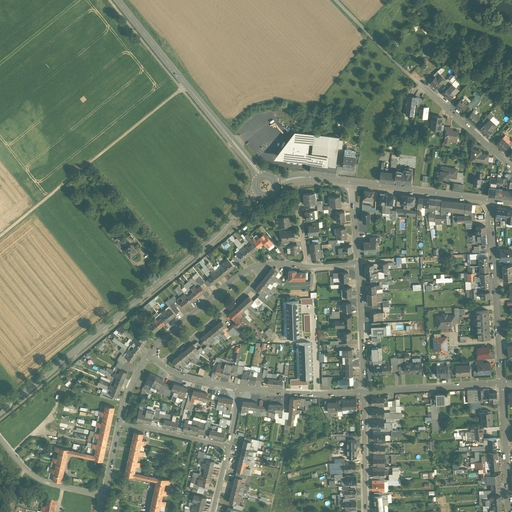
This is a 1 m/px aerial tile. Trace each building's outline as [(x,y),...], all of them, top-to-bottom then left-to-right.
[(430,48),(424,53),(428,56),(433,51),(430,48)] [(442,67),(433,75),(435,77),(435,76),(436,77),(440,74),(444,70),(442,67)] [(440,74),(436,77),(442,82),(445,79),(440,74)] [(435,77),(430,82),(437,88),(442,83),(442,82),(436,77),(435,76),(435,77)] [(450,80),(445,85),(448,88),(452,83),(452,84),(453,83),(450,80)] [(452,84),(452,83),(448,88),(455,94),(459,90),(452,84)] [(455,94),(448,88),(443,94),(449,100),(455,94)] [(475,91),(473,94),(476,97),(470,104),(474,108),(480,101),(480,100),(486,93),(484,91),(481,95),(475,91)] [(415,97),(408,96),(408,100),(407,100),(406,105),(407,105),(406,115),(413,116),(415,103),(415,97)] [(460,99),(467,105),(470,102),(463,96),(460,99)] [(467,105),(460,99),(455,105),(461,111),(467,105)] [(428,106),(423,106),(420,106),(418,116),(422,117),(426,118),(428,106)] [(479,117),(472,111),(467,117),(474,123),(479,117)] [(490,112),(482,121),(485,124),(486,124),(490,119),(493,116),(494,115),(490,112)] [(442,117),(432,115),(430,129),(439,130),(440,130),(441,124),(442,117)] [(499,122),(493,116),(490,119),(496,125),(499,122)] [(490,119),(486,124),(492,130),(496,125),(490,119)] [(485,124),(480,129),(487,135),(492,130),(486,124),(485,124)] [(449,132),(446,131),(444,143),(449,143),(450,138),(457,139),(458,131),(450,130),(449,132)] [(314,134),(295,131),(288,140),(290,140),(307,142),(307,143),(313,144),(313,143),(314,134)] [(339,137),(314,134),(313,143),(338,147),(339,137)] [(505,135),(497,144),(503,150),(509,144),(511,141),(505,135)] [(307,142),(290,140),(278,156),(305,160),(307,143),(307,142)] [(338,147),(313,143),(313,144),(312,154),(327,155),(327,160),(320,159),(319,165),(330,166),(336,167),(338,147)] [(479,149),(472,148),(470,160),(487,162),(489,154),(478,152),(479,149)] [(356,151),(345,149),(345,154),(344,154),(344,158),(349,158),(349,156),(355,157),(355,155),(356,151)] [(327,155),(312,154),(310,164),(319,165),(320,159),(327,160),(327,155)] [(349,158),(344,158),(343,167),(354,168),(354,162),(355,157),(349,156),(349,158)] [(319,165),(310,164),(309,172),(318,173),(319,165)] [(330,166),(319,165),(318,173),(329,174),(330,166)] [(336,167),(330,166),(329,174),(336,175),(337,167),(336,167)] [(457,169),(450,168),(449,172),(449,177),(456,178),(457,169)] [(396,170),(395,173),(394,183),(410,185),(412,170),(404,169),(404,171),(396,170)] [(383,172),(381,171),(379,181),(394,183),(395,173),(383,172)] [(449,172),(441,171),(440,180),(444,181),(448,181),(449,177),(449,172)] [(373,191),(364,190),(363,198),(372,200),(373,191)] [(314,193),(304,194),(305,205),(310,204),(310,205),(315,204),(314,193)] [(336,197),(330,197),(331,206),(335,206),(341,205),(340,196),(337,197),(337,196),(336,196),(336,197)] [(453,201),(445,200),(445,209),(452,209),(453,201)] [(466,203),(453,201),(452,209),(465,211),(466,203)] [(507,208),(498,207),(496,208),(495,219),(497,220),(497,218),(500,219),(500,218),(501,216),(506,216),(507,209),(507,208)] [(314,211),(305,211),(306,220),(315,219),(314,211)] [(340,211),(335,212),(336,221),(345,220),(344,211),(340,211)] [(370,213),(362,214),(363,222),(370,221),(370,213)] [(283,217),(278,218),(278,223),(280,223),(280,226),(290,225),(289,216),(283,217)] [(318,222),(312,222),(313,225),(308,226),(309,230),(308,230),(308,235),(313,234),(318,233),(317,229),(319,229),(318,222)] [(485,225),(476,226),(477,233),(486,233),(485,225)] [(346,228),(337,229),(337,238),(343,238),(346,238),(346,228)] [(293,230),(282,232),(283,240),(289,239),(294,239),(293,230)] [(264,233),(259,237),(264,243),(267,247),(272,243),(269,239),(264,233)] [(486,233),(477,233),(477,242),(486,242),(486,233)] [(259,237),(256,240),(253,237),(251,239),(258,247),(264,243),(259,237)] [(258,247),(251,239),(250,240),(252,243),(249,246),(253,251),(258,247)] [(121,246),(117,241),(114,243),(121,251),(124,249),(122,246),(121,246)] [(135,241),(134,241),(132,243),(133,244),(132,245),(131,243),(124,249),(132,259),(139,253),(137,251),(141,249),(138,246),(139,245),(139,244),(138,243),(137,243),(136,244),(135,241)] [(375,242),(370,242),(365,242),(365,252),(376,251),(375,242)] [(318,243),(310,244),(312,255),(314,255),(314,257),(319,256),(320,256),(319,250),(318,243)] [(289,245),(287,246),(286,246),(286,254),(298,253),(298,245),(289,245)] [(249,246),(245,249),(243,246),(241,247),(248,256),(253,251),(249,246)] [(248,256),(241,247),(239,249),(242,252),(238,254),(242,260),(243,260),(248,256)] [(511,249),(500,250),(501,260),(503,260),(511,259),(511,249)] [(479,258),(470,259),(470,265),(480,264),(488,264),(487,255),(482,255),(479,255),(478,255),(478,257),(479,257),(479,258)] [(230,261),(226,264),(224,261),(222,262),(229,271),(234,267),(230,261)] [(229,271),(222,262),(220,264),(223,267),(219,270),(224,275),(229,271)] [(511,265),(502,266),(503,280),(511,279),(511,272),(511,271),(511,270),(511,265)] [(278,272),(272,268),(268,273),(277,280),(278,278),(275,275),(278,272)] [(219,270),(216,272),(214,269),(212,271),(219,280),(224,275),(219,270)] [(219,280),(212,271),(210,272),(212,275),(209,278),(213,284),(219,280)] [(299,273),(297,273),(296,271),(294,271),(291,271),(288,271),(289,279),(305,279),(304,273),(302,273),(299,273)] [(374,271),(366,271),(366,279),(376,278),(379,278),(379,277),(378,271),(374,271)] [(348,272),(340,272),(340,278),(340,281),(348,281),(348,272)] [(268,273),(264,278),(269,283),(272,279),(273,280),(275,282),(277,280),(268,273)] [(445,282),(444,274),(436,274),(437,282),(445,282)] [(213,284),(209,278),(205,282),(209,287),(213,284)] [(269,283),(264,278),(260,284),(268,290),(270,288),(267,286),(269,283)] [(268,290),(260,284),(255,289),(261,293),(264,290),(267,292),(268,290)] [(376,284),(367,285),(368,293),(376,292),(376,289),(376,284)] [(201,285),(197,288),(194,285),(193,286),(200,295),(205,291),(201,285)] [(200,295),(193,286),(191,288),(193,291),(190,294),(195,299),(200,295)] [(182,295),(176,287),(174,289),(180,297),(182,295)] [(351,287),(341,287),(341,289),(342,289),(343,296),(352,296),(351,287)] [(376,292),(368,293),(368,303),(377,303),(376,292)] [(190,294),(187,296),(184,293),(182,295),(189,303),(195,299),(190,294)] [(189,303),(182,295),(180,297),(177,299),(181,304),(184,308),(189,303)] [(249,296),(244,300),(251,309),(253,307),(250,304),(254,301),(249,296)] [(154,299),(149,303),(152,307),(157,303),(154,299)] [(244,300),(239,305),(244,310),(247,307),(249,310),(251,309),(244,300)] [(177,307),(172,302),(168,306),(169,306),(175,314),(180,311),(177,307)] [(351,302),(341,303),(341,305),(342,305),(343,311),(351,311),(351,302)] [(239,305),(234,309),(241,318),(243,316),(241,313),(244,310),(239,305)] [(168,306),(163,310),(170,319),(176,315),(175,314),(169,306),(168,306)] [(241,318),(234,309),(229,314),(234,319),(237,316),(240,319),(241,318)] [(162,312),(164,315),(161,318),(165,323),(170,319),(163,310),(162,312)] [(447,313),(442,314),(442,316),(437,316),(437,324),(441,324),(441,327),(449,327),(449,326),(450,324),(451,323),(452,322),(453,322),(455,322),(455,316),(455,315),(447,315),(447,313)] [(240,319),(237,316),(234,319),(236,322),(235,323),(238,326),(240,328),(243,325),(245,327),(247,324),(241,318),(240,319)] [(161,318),(157,320),(155,317),(153,319),(160,327),(165,323),(161,318)] [(160,327),(153,319),(151,320),(154,323),(150,326),(154,331),(155,332),(160,327)] [(222,320),(216,325),(223,333),(225,332),(223,329),(226,326),(222,320)] [(150,326),(150,327),(146,323),(142,326),(150,334),(154,331),(150,326)] [(238,326),(235,323),(232,325),(239,332),(242,330),(240,328),(238,326)] [(223,333),(216,325),(211,329),(216,334),(219,332),(221,335),(223,333)] [(239,332),(232,325),(229,328),(233,333),(236,335),(239,332)] [(387,334),(386,325),(380,326),(372,326),(371,326),(371,335),(377,335),(383,334),(387,334)] [(225,332),(223,333),(227,337),(231,334),(232,334),(233,333),(229,328),(225,332)] [(269,328),(265,331),(270,337),(274,333),(269,328)] [(211,329),(206,333),(213,341),(215,340),(212,337),(216,334),(211,329)] [(351,331),(341,332),(341,333),(342,333),(342,340),(351,340),(351,331)] [(213,341),(206,333),(201,338),(204,342),(205,343),(208,346),(211,343),(213,341)] [(147,339),(142,336),(139,339),(136,337),(135,339),(144,345),(147,339)] [(434,337),(433,337),(434,342),(435,350),(441,350),(441,353),(447,352),(447,336),(441,337),(434,337)] [(144,345),(135,339),(133,341),(137,343),(134,347),(140,351),(144,345)] [(101,350),(106,344),(102,341),(97,347),(101,350)] [(200,345),(197,341),(194,344),(198,349),(194,352),(197,355),(204,349),(200,345)] [(208,346),(205,343),(204,342),(200,345),(204,349),(205,351),(207,350),(210,348),(208,346)] [(194,344),(193,343),(188,348),(195,356),(197,355),(194,352),(198,349),(194,344)] [(140,351),(134,347),(132,350),(129,348),(127,350),(136,356),(140,351)] [(373,348),(373,355),(371,355),(371,360),(373,360),(382,360),(381,347),(378,348),(373,348)] [(490,355),(489,347),(477,348),(478,356),(485,355),(485,356),(490,355)] [(188,348),(183,352),(187,358),(190,355),(193,358),(195,356),(188,348)] [(136,356),(127,350),(126,352),(129,354),(127,358),(132,362),(136,356)] [(183,352),(178,356),(185,365),(186,363),(184,360),(187,358),(183,352)] [(178,356),(172,361),(177,366),(180,363),(183,366),(185,365),(178,356)] [(421,361),(417,361),(417,362),(413,363),(413,371),(422,371),(422,362),(421,362),(421,361)] [(216,371),(215,373),(216,373),(222,375),(224,368),(220,367),(221,363),(219,363),(218,362),(218,364),(216,371)] [(413,363),(408,363),(408,362),(405,362),(405,363),(404,363),(404,365),(403,365),(403,368),(405,368),(405,372),(413,371),(413,363)] [(482,362),(476,363),(476,364),(478,364),(478,373),(485,373),(485,371),(490,371),(490,362),(482,363),(482,362)] [(382,364),(373,365),(374,367),(372,367),(372,370),(374,370),(374,373),(383,373),(382,364)] [(391,364),(382,364),(383,373),(392,372),(391,364)] [(447,365),(437,366),(437,376),(448,375),(447,372),(447,365)] [(469,365),(456,366),(456,376),(470,375),(470,367),(469,365)] [(231,370),(224,368),(222,375),(229,377),(230,374),(231,371),(231,370)] [(127,372),(121,369),(119,373),(115,372),(114,374),(124,378),(127,372)] [(157,375),(150,372),(145,382),(146,383),(149,384),(150,380),(154,382),(157,375)] [(249,374),(242,373),(242,377),(241,380),(248,381),(249,374)] [(124,378),(114,374),(113,376),(117,378),(115,382),(122,385),(124,378)] [(256,376),(249,374),(248,381),(255,383),(256,380),(256,376)] [(163,379),(157,375),(154,382),(160,385),(162,382),(163,379)] [(279,379),(275,379),(274,386),(282,387),(283,376),(280,375),(279,379)] [(344,379),(341,379),(341,386),(347,385),(347,383),(353,383),(353,376),(344,376),(344,379)] [(275,379),(268,378),(268,381),(267,385),(274,386),(275,379)] [(122,385),(115,382),(114,386),(110,384),(109,386),(119,391),(122,385)] [(181,385),(174,383),(173,386),(171,389),(171,390),(179,392),(181,385)] [(187,388),(181,385),(179,392),(182,393),(181,397),(184,398),(187,388)] [(119,391),(109,386),(108,389),(112,390),(110,394),(115,396),(117,397),(119,391)] [(467,390),(468,403),(489,402),(489,392),(488,389),(467,390)] [(201,391),(193,390),(190,400),(194,401),(195,397),(198,398),(201,391)] [(110,394),(107,393),(107,392),(103,391),(101,395),(107,397),(107,398),(114,400),(115,396),(110,394)] [(207,393),(201,391),(198,398),(206,400),(207,397),(207,393)] [(497,391),(489,392),(489,402),(497,401),(497,391)] [(445,394),(435,395),(436,398),(434,398),(434,399),(434,401),(436,400),(436,405),(445,404),(445,394)] [(226,397),(219,396),(218,399),(217,403),(224,404),(226,397)] [(388,396),(372,397),(372,405),(381,404),(381,406),(388,406),(388,396)] [(233,399),(226,397),(224,404),(224,405),(223,412),(230,414),(233,399)] [(356,399),(342,400),(342,409),(357,409),(356,401),(356,399)] [(250,401),(243,400),(241,411),(244,412),(245,408),(249,409),(250,401)] [(257,402),(250,401),(249,409),(254,409),(256,410),(256,409),(257,406),(257,402)] [(336,402),(328,403),(328,402),(328,411),(329,411),(329,410),(337,410),(338,410),(337,402),(336,402)] [(115,407),(106,405),(104,412),(100,411),(99,415),(103,416),(112,418),(115,407)] [(297,405),(290,405),(289,412),(297,413),(300,413),(301,409),(297,409),(297,405)] [(439,431),(437,405),(431,405),(432,431),(439,431)] [(140,409),(139,409),(137,420),(144,422),(146,415),(142,414),(143,410),(140,409)] [(492,411),(481,412),(482,424),(492,423),(492,411)] [(297,413),(289,412),(289,419),(289,425),(293,425),(295,414),(296,414),(297,413)] [(62,415),(61,419),(64,419),(65,419),(68,420),(68,422),(75,423),(75,421),(71,420),(72,418),(62,415)] [(153,416),(146,415),(144,422),(151,423),(152,420),(153,417),(153,416)] [(112,418),(103,416),(102,423),(97,421),(96,426),(101,427),(110,429),(112,418)] [(176,417),(175,421),(172,420),(170,427),(177,429),(180,418),(176,417)] [(172,420),(165,419),(164,419),(164,422),(163,426),(170,427),(172,420)] [(189,420),(185,419),(183,430),(190,432),(192,425),(188,424),(189,420)] [(381,430),(392,430),(392,422),(386,422),(384,422),(384,421),(373,421),(373,428),(381,428),(381,430)] [(199,426),(192,425),(190,432),(197,433),(198,430),(199,427),(199,426)] [(110,429),(101,427),(100,433),(95,432),(94,436),(99,437),(108,439),(110,429)] [(221,431),(217,430),(216,437),(223,439),(226,428),(222,427),(221,431)] [(471,432),(466,432),(466,440),(483,439),(483,433),(484,433),(483,428),(470,429),(471,432)] [(217,430),(210,429),(210,433),(209,436),(216,437),(217,430)] [(144,433),(134,431),(132,442),(141,444),(146,445),(147,441),(142,440),(144,433)] [(108,439),(99,437),(97,444),(93,443),(92,447),(96,448),(105,450),(108,439)] [(497,438),(484,439),(484,443),(487,443),(487,446),(497,446),(497,438)] [(251,441),(244,440),(243,446),(253,449),(254,446),(250,446),(251,441)] [(356,440),(348,440),(348,448),(356,448),(356,440)] [(141,444),(132,442),(130,453),(139,455),(143,456),(144,452),(140,451),(141,444)] [(69,449),(55,446),(54,450),(59,451),(58,458),(66,460),(68,453),(69,449)] [(253,449),(243,446),(241,453),(248,454),(249,450),(253,451),(253,449)] [(105,450),(96,448),(95,455),(94,459),(103,461),(105,450)] [(356,448),(348,448),(348,457),(356,457),(356,448)] [(475,461),(480,461),(479,451),(474,452),(475,457),(470,457),(471,462),(475,461)] [(498,452),(489,453),(489,460),(491,460),(498,460),(498,452)] [(139,455),(130,453),(127,464),(136,466),(141,467),(142,462),(137,461),(139,455)] [(248,454),(241,453),(240,459),(250,462),(251,459),(247,458),(248,454)] [(393,455),(373,455),(373,465),(381,465),(381,466),(385,466),(385,463),(386,463),(386,459),(389,459),(389,461),(396,461),(395,455),(393,455)] [(58,458),(53,457),(52,461),(57,462),(55,469),(64,471),(66,460),(58,458)] [(209,459),(208,459),(207,463),(203,462),(202,465),(213,467),(215,460),(214,460),(209,459)] [(250,462),(240,459),(238,466),(245,468),(246,463),(250,464),(250,462)] [(490,468),(489,460),(484,461),(480,461),(475,461),(475,469),(488,468),(490,468)] [(498,460),(491,460),(489,460),(490,468),(499,468),(498,460)] [(250,464),(246,463),(245,468),(238,466),(237,471),(247,474),(249,474),(250,468),(249,467),(250,464),(249,464),(250,464)] [(136,466),(127,464),(125,474),(134,476),(135,472),(136,466)] [(459,464),(454,464),(454,473),(468,472),(468,468),(459,469),(459,464)] [(213,467),(202,465),(202,467),(206,468),(205,472),(211,473),(213,467)] [(384,467),(373,468),(373,477),(381,477),(381,479),(384,479),(384,477),(384,474),(388,474),(388,470),(384,470),(384,467)] [(55,469),(51,468),(50,472),(54,473),(53,480),(62,482),(64,471),(55,469)] [(211,473),(205,472),(204,476),(200,475),(199,477),(210,480),(211,473)] [(342,474),(335,474),(335,479),(342,479),(342,484),(345,483),(345,476),(342,477),(342,474)] [(499,474),(486,475),(487,483),(491,482),(500,482),(499,474)] [(356,476),(349,476),(349,475),(346,475),(346,476),(345,476),(345,483),(345,484),(356,483),(356,476)] [(242,478),(235,476),(234,483),(244,485),(245,483),(241,482),(242,478)] [(171,480),(157,477),(157,481),(155,488),(164,490),(165,483),(170,484),(171,480)] [(210,480),(199,477),(199,480),(202,481),(201,485),(208,486),(210,480)] [(384,480),(373,480),(373,490),(384,490),(384,480)] [(500,482),(491,482),(492,491),(500,490),(500,482)] [(244,485),(234,483),(232,489),(239,491),(240,487),(244,488),(244,485)] [(164,490),(155,488),(153,499),(162,500),(163,494),(168,495),(169,491),(164,490)] [(239,491),(232,489),(231,496),(241,498),(242,496),(238,495),(239,491)] [(206,497),(194,494),(193,501),(197,502),(204,503),(206,497)] [(241,498),(231,496),(229,502),(234,504),(239,505),(241,498)] [(381,496),(374,496),(375,505),(383,505),(382,496),(381,496)] [(501,496),(492,496),(493,504),(501,504),(501,496)] [(162,500),(153,499),(150,509),(159,511),(161,505),(165,506),(166,502),(162,500)] [(204,503),(197,502),(196,506),(192,505),(192,507),(202,510),(204,503)] [(55,511),(57,505),(48,503),(46,510),(42,509),(40,511),(55,511)]
